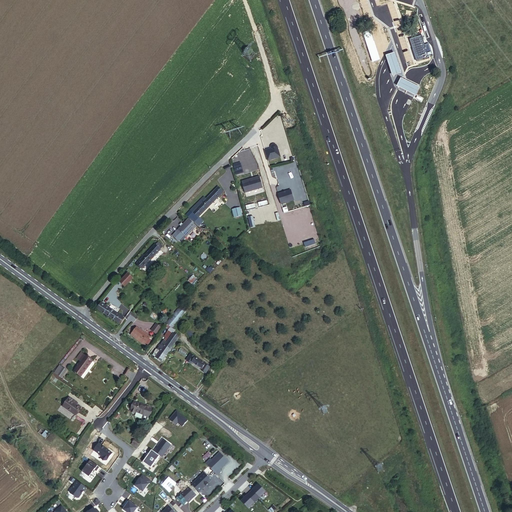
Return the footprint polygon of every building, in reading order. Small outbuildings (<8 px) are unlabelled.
[(432,69),(423,39),(417,41),(418,42),(411,44),(415,59),(416,61),(423,59),(427,71),(430,70),(432,69)] [(395,56),(394,52),(385,55),(389,67),(392,76),(401,73),(398,64),(395,56)] [(401,78),(397,86),(407,91),(416,95),(420,87),(411,83),(401,78)] [(266,150),(269,160),(281,156),(278,145),(277,144),(275,143),(273,144),(272,145),(272,148),(270,149),(270,148),(266,150)] [(262,187),(260,178),(248,182),(248,181),(242,183),(245,192),(262,187)] [(222,192),(217,187),(205,199),(202,202),(200,200),(186,214),(193,222),(197,218),(196,218),(197,217),(222,192)] [(279,194),(282,204),(295,200),(291,190),(279,194)] [(241,207),(232,209),(234,218),(243,216),(241,207)] [(202,221),(197,217),(196,218),(197,218),(193,222),(197,226),(202,221)] [(197,228),(190,220),(179,231),(187,238),(197,228)] [(268,230),(261,232),(263,240),(270,238),(268,230)] [(159,251),(154,246),(135,264),(140,269),(159,251)] [(123,286),(132,278),(127,273),(118,281),(119,282),(117,284),(121,288),(123,286)] [(194,277),(189,282),(192,285),(197,280),(194,277)] [(123,318),(97,302),(93,308),(118,324),(123,318)] [(186,311),(182,307),(166,325),(171,329),(186,311)] [(157,335),(162,327),(156,323),(151,331),(157,335)] [(148,337),(135,328),(132,332),(145,341),(148,337)] [(152,355),(161,362),(178,340),(172,335),(157,355),(155,353),(152,355)] [(82,352),(78,358),(82,361),(86,356),(82,352)] [(199,371),(204,375),(209,368),(190,355),(185,362),(188,363),(190,366),(192,364),(200,370),(199,371)] [(93,361),(86,356),(82,361),(75,371),(82,376),(93,361)] [(60,365),(55,373),(58,375),(63,368),(60,365)] [(63,368),(58,375),(62,377),(67,370),(63,368)] [(81,407),(68,398),(63,406),(75,415),(81,407)] [(136,413),(139,406),(134,403),(131,410),(136,412),(136,413)] [(143,416),(149,418),(153,409),(148,406),(147,409),(139,406),(136,413),(143,416)] [(56,437),(43,426),(38,432),(51,443),(56,437)] [(207,465),(215,474),(228,462),(219,453),(212,460),(207,465)] [(208,484),(211,481),(203,473),(191,485),(199,493),(205,487),(207,489),(210,486),(208,484)] [(252,490),(259,497),(265,492),(258,484),(252,490)] [(188,503),(196,495),(188,487),(180,494),(188,503)] [(252,490),(249,493),(257,500),(259,497),(252,490)] [(249,493),(246,495),(254,503),(257,500),(249,493)] [(240,501),(248,509),(254,503),(246,495),(240,501)]
